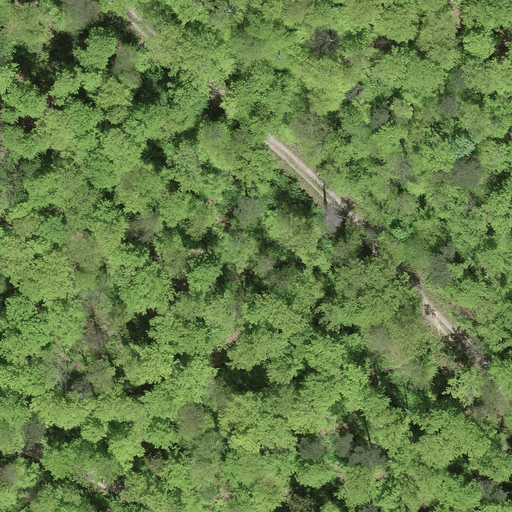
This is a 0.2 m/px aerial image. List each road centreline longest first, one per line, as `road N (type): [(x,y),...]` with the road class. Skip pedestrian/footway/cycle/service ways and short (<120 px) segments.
road 1 (track): [(119,0),(345,213),(511,391)]
road 2 (track): [(0,432),(189,511)]
